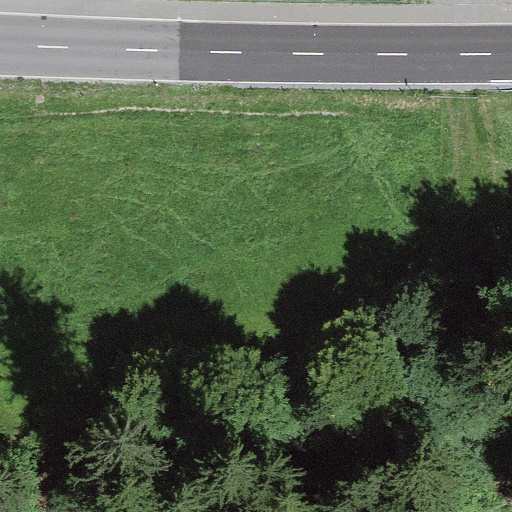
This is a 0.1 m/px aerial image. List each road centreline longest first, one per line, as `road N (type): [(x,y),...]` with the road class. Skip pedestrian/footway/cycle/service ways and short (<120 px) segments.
road 1 (secondary): [(0,46),(511,56)]
road 2 (track): [(434,57),(448,152),(484,196),(511,203)]
